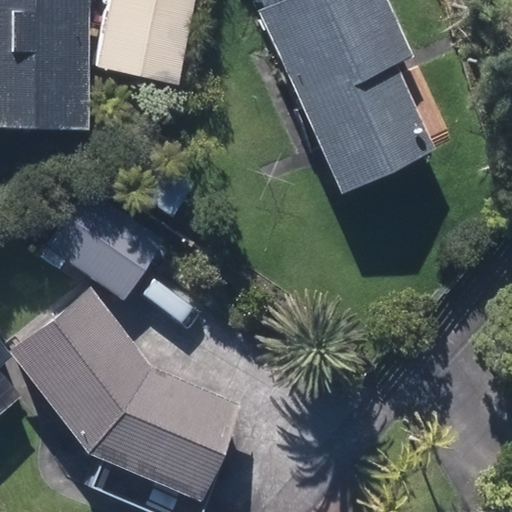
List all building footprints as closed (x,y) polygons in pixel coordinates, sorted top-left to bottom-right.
[(0,0),(0,112),(92,114),(92,0),(0,0)] [(196,0),(114,0),(103,54),(181,70),(196,0)] [(263,0),(261,1),(344,177),(435,135),(397,55),(415,46),(392,0),(263,0)] [(93,184),(53,240),(127,292),(167,236),(93,184)] [(246,397),(157,357),(92,276),(12,339),(91,439),(204,490),(246,397)] [(479,511),(511,511),(511,508),(481,503),(479,511)]
